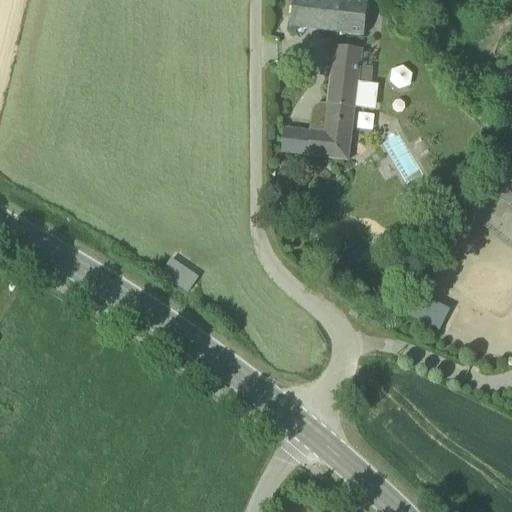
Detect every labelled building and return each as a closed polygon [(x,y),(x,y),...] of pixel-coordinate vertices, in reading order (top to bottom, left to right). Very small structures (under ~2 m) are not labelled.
[(293,0),(290,31),(363,39),(367,6),(344,4),(313,0),(293,0)] [(334,50),(327,108),(328,109),(354,112),(355,112),(355,110),(367,111),(375,106),(377,95),(370,88),(358,86),(362,53),(334,50)] [(313,113),(310,134),(325,136),(328,109),(327,108),(320,108),(313,113)] [(354,112),(328,109),(325,136),(310,134),(310,135),(307,157),(307,159),(347,164),(354,112)] [(282,155),(307,157),(310,135),(285,132),(282,155)] [(511,170),(505,167),(488,195),(511,209),(511,170)] [(198,280),(171,261),(161,276),(188,296),(198,280)] [(449,314),(420,298),(409,318),(439,334),(449,314)]
